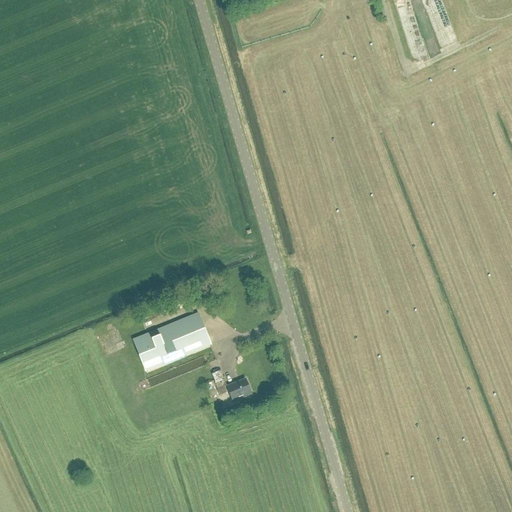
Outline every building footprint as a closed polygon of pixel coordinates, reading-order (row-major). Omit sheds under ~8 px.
[(116,332),(208,289),(190,248),(99,289),(116,332)] [(132,375),(207,348),(196,317),(118,345),(128,371),(130,370),(132,375)] [(215,369),(212,354),(194,358),(197,369),(206,367),(207,371),(215,369)] [(217,370),(141,398),(150,420),(180,409),(175,398),(221,381),(217,370)] [(226,372),(220,375),(225,385),(231,382),(226,372)] [(245,380),(227,387),(233,402),(251,395),(245,380)] [(0,413),(0,437),(4,449),(32,440),(21,407),(0,413)] [(155,466),(155,451),(138,451),(137,466),(155,466)]
